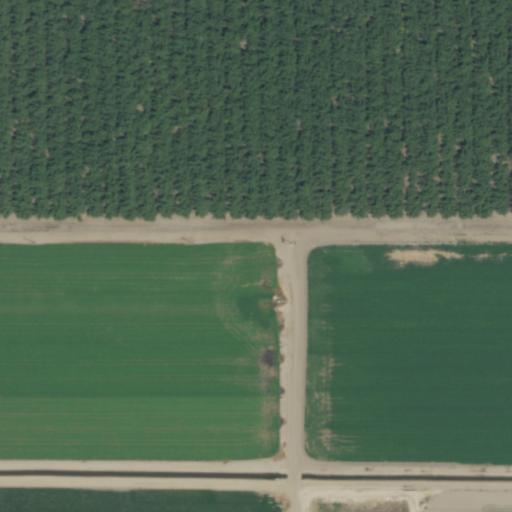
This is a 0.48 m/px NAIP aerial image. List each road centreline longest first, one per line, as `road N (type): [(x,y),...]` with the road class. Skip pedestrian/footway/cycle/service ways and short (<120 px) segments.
road 1 (residential): [(0,223),(511,222)]
road 2 (track): [(296,222),(300,471),(511,471)]
